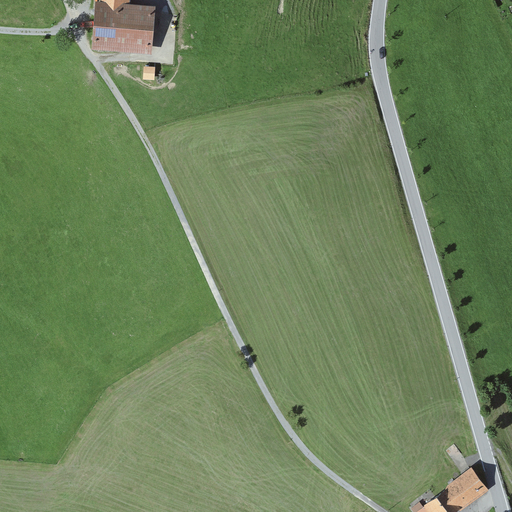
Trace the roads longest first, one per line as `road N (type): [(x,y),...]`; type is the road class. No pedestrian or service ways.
road 1 (track): [(77,28),(152,154),(282,422),(314,463),(382,511)]
road 2 (tertiary): [(502,511),(382,80),(380,0)]
